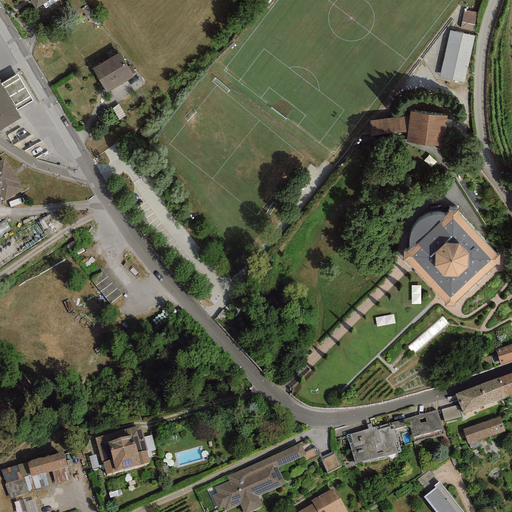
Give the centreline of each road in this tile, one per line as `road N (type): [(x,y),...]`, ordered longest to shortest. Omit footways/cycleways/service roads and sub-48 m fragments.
road 1 (tertiary): [(511,369),(315,420),(274,394),(198,315),(93,180)]
road 2 (unclassified): [(511,200),(491,168),(476,102),(494,0)]
road 3 (tertiary): [(93,180),(0,17)]
